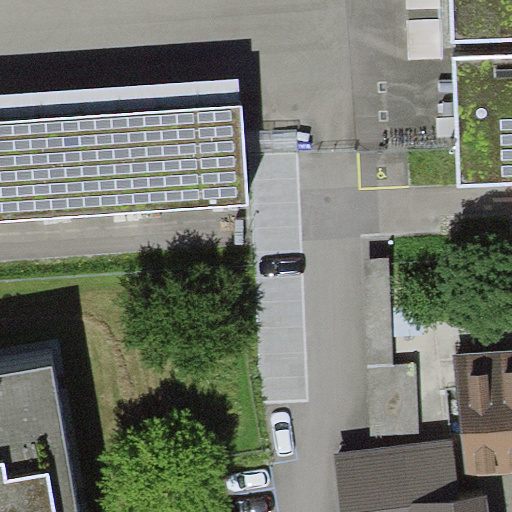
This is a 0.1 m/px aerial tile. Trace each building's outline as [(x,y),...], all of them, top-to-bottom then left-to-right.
[(511,176),(511,0),(460,0),(467,178),(511,176)] [(0,119),(0,218),(243,201),(236,103),(0,119)] [(91,511),(64,351),(0,361),(0,511),(91,511)] [(511,351),(464,355),(474,458),(511,455),(511,351)] [(492,511),(489,484),(467,486),(462,435),(351,447),(358,511),(492,511)]
